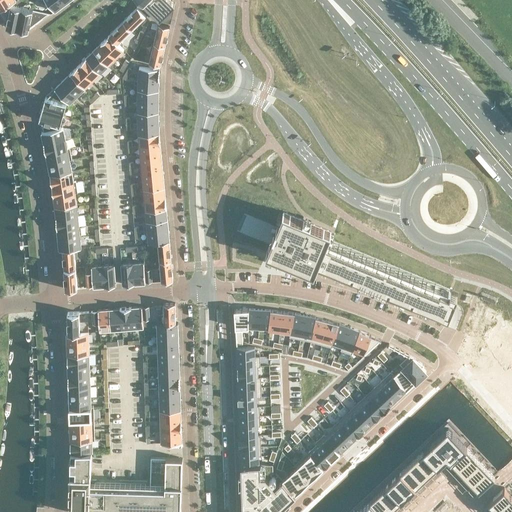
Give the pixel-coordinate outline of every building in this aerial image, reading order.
[(16,0),(15,0),(0,0),(0,9),(8,4),(9,5),(16,0)] [(63,4),(60,0),(45,0),(48,2),(54,11),(63,4)] [(173,11),(171,8),(175,5),(169,0),(139,0),(160,20),(160,19),(163,22),(170,23),(173,11)] [(17,29),(22,7),(11,5),(9,5),(8,4),(0,9),(0,12),(7,24),(6,26),(17,29)] [(29,28),(49,13),(22,7),(17,29),(28,31),(29,28)] [(131,30),(146,16),(137,7),(132,13),(127,17),(123,21),(131,30)] [(117,43),(131,30),(123,21),(113,31),(109,35),(117,44),(117,43)] [(168,34),(169,26),(158,23),(153,43),(165,46),(166,40),(168,34)] [(124,50),(117,43),(117,44),(109,35),(101,43),(116,58),(124,50)] [(116,58),(101,43),(93,50),(108,65),(116,58)] [(163,53),(165,46),(153,43),(149,63),(160,66),(162,59),(163,53)] [(108,65),(93,50),(86,58),(100,73),(108,65)] [(100,73),(86,58),(78,65),(92,80),(100,73)] [(92,80),(78,65),(70,73),(85,88),(92,80)] [(159,79),(160,68),(139,67),(138,78),(159,79)] [(85,88),(70,73),(62,81),(77,95),(85,88)] [(158,90),(159,79),(138,78),(138,89),(158,90)] [(77,95),(62,81),(54,88),(56,90),(56,89),(67,101),(69,103),(77,95)] [(67,101),(56,89),(56,90),(47,98),(45,98),(42,108),(63,114),(67,101)] [(158,101),(158,90),(138,89),(137,100),(158,101)] [(158,111),(158,101),(137,100),(137,112),(158,111)] [(59,128),(63,114),(42,108),(39,119),(41,120),(43,131),(43,132),(59,129),(59,128)] [(158,122),(158,111),(137,112),(138,123),(158,122)] [(159,132),(158,122),(138,123),(138,134),(159,133),(159,132)] [(65,138),(63,127),(59,128),(59,129),(43,132),(43,131),(41,132),(44,143),(65,138)] [(160,144),(159,133),(138,134),(139,146),(160,144)] [(67,148),(65,138),(44,143),(46,153),(67,149),(67,148)] [(161,154),(160,144),(139,146),(140,156),(161,154)] [(72,160),(70,148),(67,148),(67,149),(46,153),(48,164),(69,160),(70,160),(72,160)] [(162,165),(161,154),(140,156),(141,167),(162,165)] [(72,171),(70,160),(69,160),(48,164),(50,175),(72,171)] [(163,176),(162,165),(141,167),(142,178),(163,176)] [(73,182),(73,181),(72,171),(50,175),(52,185),(73,182)] [(164,187),(163,176),(142,178),(143,189),(164,187)] [(77,193),(76,181),(73,181),(73,182),(52,185),(53,196),(75,193),(77,193)] [(165,197),(164,187),(143,189),(144,199),(165,197)] [(77,204),(75,193),(53,196),(55,206),(77,204)] [(166,208),(165,197),(144,199),(145,210),(166,208)] [(56,217),(78,215),(77,204),(55,206),(56,217)] [(267,251),(280,219),(247,206),(234,237),(267,251)] [(167,219),(166,208),(145,210),(146,221),(167,219)] [(267,251),(266,252),(267,252),(311,270),(314,271),(429,319),(430,318),(433,320),(433,321),(445,326),(447,321),(448,319),(450,312),(453,305),(454,304),(455,302),(457,296),(459,292),(452,289),(452,290),(449,289),(332,240),(335,232),(331,230),(283,210),(280,219),(267,251)] [(79,226),(78,215),(56,217),(57,228),(79,226)] [(168,230),(167,219),(146,221),(147,232),(168,230)] [(80,237),(79,226),(57,228),(58,239),(80,237)] [(169,240),(168,230),(147,232),(149,243),(157,242),(169,240)] [(81,248),(80,237),(58,239),(59,250),(62,250),(62,249),(74,248),(81,248)] [(171,254),(170,248),(169,240),(157,242),(159,261),(171,260),(170,254),(171,254)] [(74,248),(62,249),(62,250),(63,256),(63,257),(63,263),(64,269),(76,268),(74,248)] [(172,272),(172,266),(171,260),(159,261),(161,281),(173,280),(172,272)] [(145,283),(144,270),(144,262),(133,263),(134,284),(145,283)] [(134,284),(133,263),(121,264),(123,284),(134,284)] [(115,285),(114,264),(103,265),(104,286),(115,285)] [(104,286),(103,265),(91,266),(92,274),(93,287),(104,286)] [(77,288),(76,268),(64,269),(64,275),(65,281),(66,289),(77,288)] [(175,303),(163,303),(164,323),(176,323),(175,317),(176,317),(175,311),(175,303)] [(143,320),(142,307),(142,306),(131,307),(132,328),(133,328),(144,327),(143,320)] [(132,328),(131,307),(120,308),(122,331),(133,330),(133,328),(132,328)] [(122,331),(120,308),(109,309),(111,330),(110,330),(111,332),(122,331)] [(111,330),(109,309),(98,310),(98,311),(99,324),(100,330),(110,330),(111,330)] [(248,309),(234,310),(237,344),(243,344),(242,327),(248,327),(248,309)] [(248,309),(248,327),(259,327),(259,309),(248,309)] [(259,309),(259,327),(270,328),(271,310),(259,309)] [(270,328),(269,330),(280,331),(282,311),(271,310),(270,328)] [(282,311),(280,331),(291,332),(294,312),(282,311)] [(80,332),(79,312),(67,313),(68,320),(67,320),(68,327),(68,332),(80,332)] [(294,312),(291,332),(301,334),(305,315),(294,312)] [(305,315),(301,334),(312,336),(316,317),(305,315)] [(316,317),(312,336),(322,339),(327,320),(316,317)] [(327,320),(322,339),(332,342),(338,323),(327,320)] [(178,334),(178,323),(176,323),(164,323),(157,323),(157,335),(178,334)] [(338,323),(332,342),(343,346),(349,327),(339,323),(338,323)] [(511,349),(487,323),(471,338),(511,382),(511,349)] [(349,327),(343,346),(353,349),(360,331),(349,327)] [(360,331),(353,349),(365,355),(381,340),(360,331)] [(89,343),(88,332),(80,332),(68,332),(66,332),(67,344),(89,343)] [(178,345),(178,334),(157,335),(158,345),(178,345)] [(89,354),(89,343),(67,344),(67,354),(89,354)] [(179,355),(178,345),(158,345),(158,356),(179,355)] [(255,347),(237,347),(237,357),(255,357),(255,347)] [(90,364),(89,354),(67,354),(68,365),(90,364)] [(179,366),(179,355),(158,356),(158,367),(179,366)] [(408,355),(399,363),(403,367),(416,381),(426,372),(422,367),(424,365),(408,355)] [(255,357),(237,357),(237,367),(255,366),(255,357)] [(90,375),(90,364),(68,365),(68,376),(90,375)] [(179,377),(179,366),(158,367),(159,377),(159,378),(179,377)] [(255,366),(237,367),(238,378),(256,378),(255,366)] [(403,367),(393,376),(406,390),(416,381),(403,367)] [(90,386),(90,375),(68,376),(68,387),(90,386)] [(393,376),(385,384),(398,398),(406,390),(393,376)] [(180,388),(179,377),(159,378),(159,377),(156,377),(157,389),(159,389),(159,388),(180,388)] [(256,378),(238,378),(238,388),(256,387),(256,378)] [(385,384),(376,391),(390,406),(398,398),(385,384)] [(91,397),(90,386),(68,387),(69,393),(69,398),(91,397)] [(256,387),(238,388),(238,398),(256,397),(256,387)] [(180,399),(180,388),(159,388),(159,389),(159,399),(180,399)] [(376,391),(368,399),(381,413),(390,406),(376,391)] [(91,407),(91,397),(69,398),(69,408),(91,408),(91,407)] [(256,397),(238,398),(239,407),(257,407),(256,397)] [(181,409),(180,399),(159,399),(160,410),(181,409)] [(368,399),(360,407),(373,421),(381,413),(368,399)] [(94,418),(93,407),(91,407),(91,408),(69,408),(69,419),(94,418)] [(257,407),(239,407),(239,417),(257,416),(257,407)] [(360,407),(351,415),(365,429),(373,421),(360,407)] [(181,420),(181,409),(160,410),(160,421),(181,420)] [(351,415),(343,422),(356,437),(365,429),(351,415)] [(257,416),(239,417),(239,426),(257,426),(257,416)] [(94,429),(94,418),(69,419),(70,430),(94,429)] [(181,431),(181,420),(160,421),(161,432),(181,431)] [(343,422),(335,430),(348,444),(356,437),(343,422)] [(257,426),(239,426),(240,436),(258,435),(257,426)] [(447,458),(448,460),(450,462),(466,447),(464,445),(448,428),(423,452),(438,467),(447,458)] [(95,440),(94,429),(70,430),(70,441),(92,440),(95,440)] [(335,430),(326,438),(340,452),(348,444),(335,430)] [(182,442),(181,431),(161,432),(161,443),(182,442)] [(258,435),(240,436),(240,447),(258,447),(258,435)] [(326,438),(318,446),(331,460),(340,452),(326,438)] [(93,451),(92,440),(70,441),(71,452),(91,451),(93,451)] [(318,446),(310,454),(323,468),(331,460),(318,446)] [(258,447),(240,447),(241,457),(259,456),(258,447)] [(457,469),(473,455),(466,447),(450,462),(456,468),(457,469)] [(180,511),(182,458),(151,457),(150,488),(90,486),(91,451),(71,452),(68,511),(180,511)] [(416,459),(430,474),(438,467),(423,452),(416,459)] [(310,454),(303,460),(316,474),(323,468),(310,454)] [(480,462),(473,455),(457,469),(464,476),(464,477),(480,462)] [(259,456),(241,457),(241,466),(259,466),(259,465),(259,456)] [(430,474),(416,459),(415,460),(408,466),(423,481),(429,475),(430,474)] [(303,460),(296,467),(309,481),(316,474),(303,460)] [(480,462),(464,477),(471,484),(487,469),(480,462)] [(259,466),(241,466),(241,480),(244,480),(244,485),(242,485),(242,506),(243,506),(243,510),(244,511),(275,511),(281,507),(281,506),(279,505),(283,501),(285,503),(286,503),(284,501),(288,497),(289,499),(290,499),(295,494),(282,480),(282,479),(276,473),(276,474),(277,475),(275,478),(274,477),(272,477),(270,476),(273,473),(272,465),(259,465),(259,466)] [(407,467),(401,473),(415,488),(421,483),(423,481),(408,466),(407,467)] [(296,467),(289,473),(302,487),(309,481),(296,467)] [(472,485),(478,492),(494,477),(487,470),(487,469),(471,484),(472,485)] [(282,479),(282,480),(295,494),(302,487),(289,473),(282,479)] [(413,491),(415,488),(401,473),(398,475),(394,479),(408,495),(413,491)] [(408,495),(394,479),(390,483),(387,486),(401,501),(404,498),(408,495)] [(382,491),(379,494),(393,509),(396,506),(401,501),(387,486),(382,491)] [(511,496),(504,488),(489,503),(496,510),(511,496)] [(389,511),(393,509),(379,494),(373,498),(370,501),(380,511),(389,511)] [(511,496),(496,510),(497,511),(508,511),(511,509),(511,496)] [(380,511),(370,501),(365,506),(363,508),(366,511),(380,511)]
